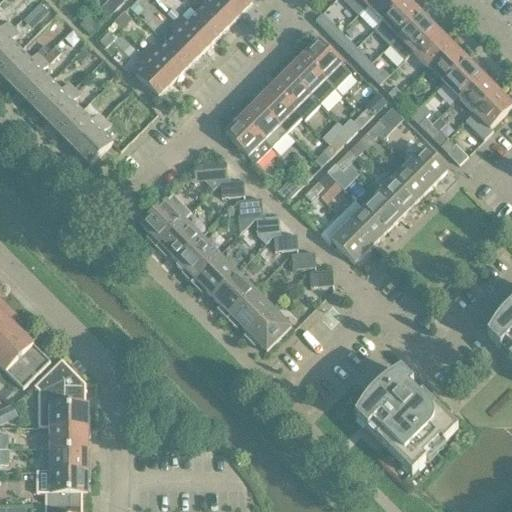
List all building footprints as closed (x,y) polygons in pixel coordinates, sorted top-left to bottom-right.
[(109,19),(124,5),(119,0),(115,0),(103,12),(109,19)] [(220,40),(235,25),(210,0),(199,0),(207,8),(197,17),(220,40)] [(210,0),(235,25),(251,9),(242,0),(210,0)] [(367,10),(377,0),(345,0),(343,3),(358,19),(367,10)] [(382,26),(406,2),(403,0),(377,0),(367,10),(382,26)] [(406,2),(382,26),(398,41),(421,18),(406,2)] [(49,15),(39,5),(31,13),(41,23),(49,15)] [(142,12),(135,5),(130,11),(137,18),(142,12)] [(173,12),(167,18),(174,25),(180,19),(173,12)] [(125,16),(114,25),(121,34),(132,24),(125,16)] [(204,55),(220,40),(197,17),(188,26),(180,19),(174,25),(204,55)] [(404,65),(413,56),(436,33),(421,18),(398,41),(389,49),(404,65)] [(80,29),(89,38),(98,29),(89,21),(80,29)] [(0,44),(13,31),(7,25),(0,32),(0,44)] [(189,71),(204,55),(174,25),(168,31),(176,38),(167,48),(189,71)] [(334,44),(341,37),(334,30),(327,37),(334,44)] [(0,74),(21,54),(11,45),(19,37),(13,31),(0,44),(0,74)] [(428,72),(451,48),(436,33),(413,56),(428,72)] [(100,45),(106,52),(115,43),(109,36),(100,45)] [(341,37),(334,44),(348,58),(363,44),(355,36),(347,44),(341,37)] [(302,61),(325,84),(335,94),(351,78),(341,68),(318,45),(302,61)] [(174,86),(189,71),(167,48),(157,57),(150,49),(144,55),(174,86)] [(443,87),(467,64),(451,48),(428,72),(443,87)] [(54,51),(51,55),(45,60),(51,66),(60,57),(54,51)] [(364,74),(371,67),(364,61),(357,53),(350,60),(364,74)] [(0,78),(13,92),(44,62),(38,56),(30,63),(21,54),(0,74),(0,78)] [(158,102),(174,86),(144,55),(138,61),(145,69),(135,79),(158,102)] [(287,76),(310,99),(320,109),(335,94),(325,84),(302,61),(287,76)] [(29,107),(51,85),(42,75),(50,68),(44,62),(13,92),(29,107)] [(458,102),(482,79),(467,64),(443,87),(458,102)] [(371,67),(364,74),(371,81),(378,74),(371,67)] [(271,91),(295,115),(302,122),(305,124),(320,109),(310,99),(287,76),(271,91)] [(474,118),(497,94),(482,79),(458,102),(474,118)] [(44,123),(74,92),(68,86),(61,94),(51,85),(29,107),(44,123)] [(256,106),(286,137),(302,122),(295,115),(271,91),(256,106)] [(395,105),(401,98),(395,91),(388,98),(395,105)] [(59,138),(82,115),(72,106),(80,98),(74,92),(44,123),(59,138)] [(493,135),(491,133),(511,111),(511,109),(497,94),(474,118),(465,126),(484,144),(493,135)] [(401,98),(395,105),(402,112),(408,105),(401,98)] [(367,112),(360,119),(367,126),(386,107),(378,99),(366,111),(367,112)] [(241,122),(271,152),(286,137),(256,106),(241,122)] [(391,113),(372,131),(379,138),(384,143),(403,124),(391,113)] [(74,153),(105,123),(99,117),(91,125),(82,115),(59,138),(74,153)] [(360,133),(367,126),(360,119),(353,126),(360,133)] [(255,168),(271,152),(241,122),(225,138),(255,168)] [(425,135),(432,129),(425,122),(418,129),(425,135)] [(105,123),(74,153),(90,169),(113,147),(103,137),(110,129),(105,123)] [(432,129),(425,135),(432,142),(439,136),(432,129)] [(372,145),(379,138),(372,131),(366,138),(372,145)] [(329,149),(336,156),(343,149),(336,143),(329,149)] [(440,151),(447,158),(459,170),(468,161),(456,148),(453,150),(447,144),(440,151)] [(330,163),(336,156),(329,149),(323,156),(330,163)] [(408,168),(432,191),(448,175),(425,151),(408,168)] [(342,162),(349,169),(355,162),(349,155),(342,162)] [(342,176),(349,169),(342,162),(335,169),(342,176)] [(220,187),(230,186),(230,182),(227,182),(226,167),(202,169),(204,185),(212,184),(211,190),(215,193),(220,187)] [(393,183),(416,206),(432,191),(408,168),(393,183)] [(299,180),(306,187),(313,180),(306,173),(299,180)] [(279,193),(290,203),(306,187),(299,180),(297,182),(293,179),(279,193)] [(378,198),(401,221),(416,206),(393,183),(378,198)] [(230,186),(220,187),(221,202),(244,200),(243,185),(230,186)] [(311,193),(318,199),(325,193),(318,186),(311,193)] [(311,206),(318,199),(311,193),(304,199),(311,206)] [(148,244),(155,252),(184,224),(191,217),(172,198),(165,205),(141,229),(152,240),(148,244)] [(386,237),(401,221),(378,198),(362,213),(386,237)] [(239,220),(255,219),(255,223),(256,223),(262,222),(261,203),(238,205),(239,220)] [(386,237),(362,213),(355,205),(339,221),(371,252),(386,237)] [(262,222),(256,223),(257,238),(280,236),(279,221),(262,222)] [(354,268),(371,252),(339,221),(320,240),(328,248),(331,245),(354,268)] [(184,224),(155,252),(163,259),(167,256),(177,266),(201,241),(184,224)] [(298,254),(297,239),(280,240),(274,241),(275,256),(298,254)] [(201,241),(177,266),(187,276),(183,280),(191,288),(219,259),(201,241)] [(292,274),(315,272),(316,272),(314,257),(291,259),(292,274)] [(212,302),(237,277),(219,259),(191,288),(198,295),(202,291),(212,302)] [(333,290),(332,275),(309,277),(310,292),(333,290)] [(226,323),(255,295),(237,277),(212,302),(223,312),(219,316),(226,323)] [(255,295),(226,323),(234,331),(238,327),(247,336),(243,340),(244,341),(272,313),(255,295)] [(6,308),(0,313),(0,370),(23,393),(50,366),(25,341),(32,334),(6,308)] [(487,341),(511,365),(511,310),(507,315),(497,326),(488,339),(487,341)] [(272,313),(244,341),(251,349),(255,345),(266,356),(291,332),(272,313)] [(39,432),(51,432),(89,432),(89,423),(87,423),(87,410),(83,410),(83,398),(85,398),(85,388),(61,364),(34,390),(39,395),(39,432)] [(458,433),(427,403),(401,376),(399,377),(389,383),(379,391),(371,399),(363,409),(356,420),(355,421),(412,479),(458,433)] [(11,408),(0,413),(0,428),(17,420),(11,408)] [(89,441),(89,432),(51,432),(51,453),(87,454),(87,441),(89,441)] [(0,453),(8,454),(8,438),(0,438),(0,453)] [(0,468),(8,469),(8,454),(0,453),(0,468)] [(51,453),(51,476),(89,476),(89,466),(87,466),(87,454),(51,453)] [(36,498),(45,498),(45,510),(77,510),(77,497),(87,497),(87,484),(89,484),(89,476),(51,476),(37,476),(36,498)]
